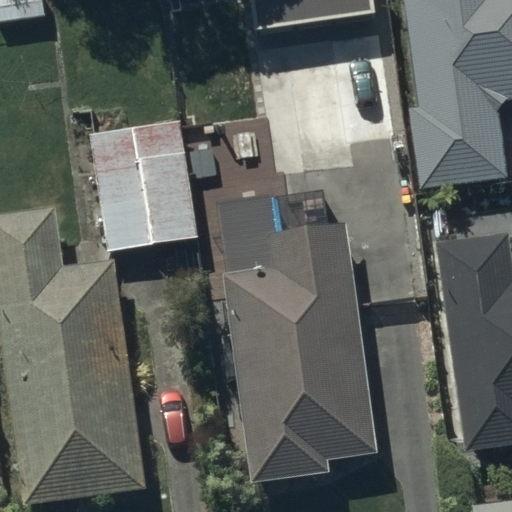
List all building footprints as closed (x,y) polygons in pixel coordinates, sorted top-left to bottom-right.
[(511,0),(396,0),(413,124),(407,125),(418,207),(505,196),(497,117),(511,115),(511,0)] [(334,76),(284,83),(296,164),(395,150),(378,34),(329,41),(334,76)] [(181,136),(87,149),(103,268),(198,255),(181,136)] [(56,228),(0,235),(0,348),(22,511),(115,511),(140,509),(110,283),(64,289),(56,228)] [(342,242),(262,252),(220,258),(225,293),(222,293),(250,503),(326,493),(325,479),(373,473),(342,242)] [(511,294),(507,253),(437,262),(462,469),(511,463),(511,294)]
